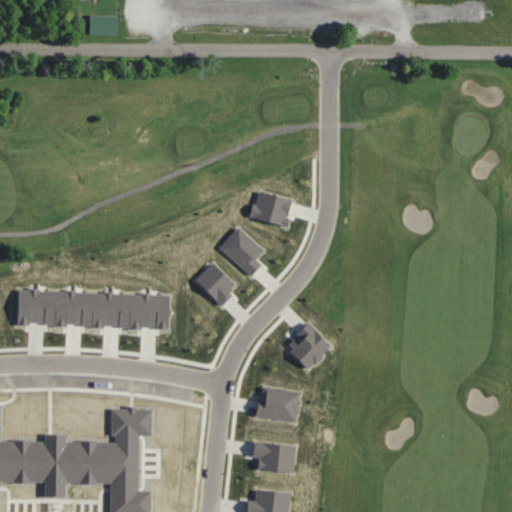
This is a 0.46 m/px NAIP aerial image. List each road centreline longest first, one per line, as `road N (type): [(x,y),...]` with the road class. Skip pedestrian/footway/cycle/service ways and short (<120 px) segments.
road 1 (residential): [(511,51),(0,48)]
road 2 (residential): [(209,511),(223,383),(237,347),(303,270),(327,214),(329,49)]
road 3 (residential): [(223,383),(121,367),(0,364)]
